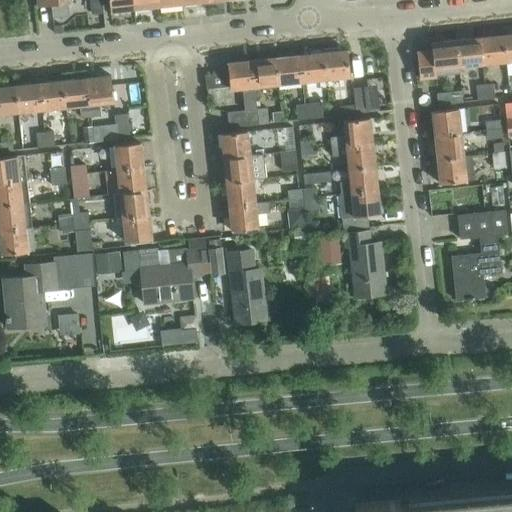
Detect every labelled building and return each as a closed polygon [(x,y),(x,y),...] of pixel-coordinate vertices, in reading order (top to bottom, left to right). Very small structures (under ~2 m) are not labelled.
[(65,0),(36,0),(37,6),(50,4),(52,18),(67,16),(65,0)] [(134,8),(133,0),(109,0),(110,10),(134,8)] [(511,60),(511,33),(502,35),(505,62),(511,60)] [(478,38),(481,64),(505,62),(502,35),(478,38)] [(455,40),(459,74),(458,67),(481,64),(478,38),(455,40)] [(431,43),(434,70),(434,76),(459,74),(455,40),(431,43)] [(322,53),(325,79),(350,76),(347,50),(322,53)] [(325,79),(322,53),(299,55),(302,81),(325,79)] [(276,58),(278,84),(302,81),(299,55),(276,58)] [(252,60),(254,87),(278,84),(276,58),(252,60)] [(254,87),(252,60),(228,63),(230,89),(254,87)] [(100,116),(99,104),(113,102),(111,75),(86,78),(90,116),(100,116)] [(62,80),(65,107),(79,106),(80,118),(90,116),(86,78),(62,80)] [(65,107),(62,80),(39,82),(42,110),(65,107)] [(15,85),(18,112),(42,110),(39,82),(15,85)] [(483,84),(485,100),(495,99),(493,83),(483,84)] [(485,100),(483,84),(475,85),(477,101),(485,100)] [(0,113),(18,112),(15,85),(0,86),(0,113)] [(355,109),(361,108),(367,108),(364,86),(353,88),(355,109)] [(436,96),(437,104),(462,102),(461,91),(450,92),(450,94),(436,96)] [(321,102),(304,103),(306,119),(323,117),(321,102)] [(297,120),(306,119),(304,103),(295,104),(297,120)] [(353,104),(329,107),(330,117),(354,114),(353,104)] [(257,109),(258,124),(267,123),(265,108),(257,109)] [(228,127),(258,124),(257,109),(227,113),(228,127)] [(434,136),(461,133),(458,109),(431,112),(434,136)] [(127,114),(115,115),(118,138),(129,137),(127,114)] [(343,121),(344,135),(329,137),(331,146),(372,142),(369,118),(343,121)] [(485,130),(501,129),(500,119),(484,121),(485,130)] [(100,126),(91,127),(93,142),(102,141),(100,126)] [(91,127),(82,128),(84,143),(93,142),(91,127)] [(501,129),(485,130),(486,139),(502,137),(501,129)] [(44,131),(46,147),(55,146),(53,130),(44,131)] [(46,147),(44,131),(35,133),(37,148),(46,147)] [(220,134),(223,158),(249,155),(248,146),(247,131),(220,134)] [(434,136),(437,160),(464,157),(461,133),(434,136)] [(299,141),(300,150),(316,148),(315,139),(299,141)] [(0,143),(0,151),(12,150),(11,142),(0,143)] [(113,145),(116,169),(143,167),(140,142),(113,145)] [(348,169),(375,167),(372,142),(331,146),(332,157),(347,155),(348,169)] [(300,150),(301,159),(317,157),(316,148),(300,150)] [(295,150),(279,152),(282,171),(297,170),(295,150)] [(493,169),(505,168),(504,151),(491,153),(493,169)] [(223,158),(226,182),(252,179),(251,165),(264,164),(263,154),(250,156),(249,155),(223,158)] [(0,181),(26,179),(24,155),(17,156),(17,155),(0,156),(0,181)] [(472,155),(464,157),(437,160),(440,184),(475,180),(472,155)] [(71,174),(86,172),(85,164),(70,166),(71,174)] [(50,176),(66,175),(65,166),(49,168),(50,176)] [(143,167),(116,169),(119,193),(112,194),(112,195),(146,191),(143,167)] [(375,167),(348,169),(351,193),(378,190),(375,167)] [(305,172),(305,180),(331,179),(331,171),(305,172)] [(71,174),(72,184),(87,182),(86,172),(71,174)] [(66,175),(50,176),(51,186),(67,184),(66,175)] [(0,206),(29,203),(26,179),(0,181),(0,206)] [(252,179),(226,182),(228,205),(255,203),(252,179)] [(287,189),(288,199),(302,198),(318,196),(317,188),(302,190),(302,188),(287,189)] [(378,190),(351,193),(354,216),(341,218),(343,230),(368,227),(366,215),(381,214),(378,190)] [(115,218),(122,217),(148,214),(146,191),(112,195),(115,218)] [(302,198),(303,206),(319,205),(318,196),(302,198)] [(71,201),(72,213),(73,222),(89,220),(88,211),(79,212),(77,198),(74,198),(67,199),(71,201)] [(303,206),(302,198),(288,199),(289,208),(303,206)] [(255,203),(228,205),(231,230),(258,227),(256,214),(269,213),(267,202),(255,203)] [(29,203),(0,206),(0,229),(32,226),(29,203)] [(497,234),(508,233),(505,209),(457,215),(460,239),(479,236),(481,252),(451,256),(456,301),(467,299),(467,300),(474,299),(474,298),(483,297),(480,274),(502,272),(497,234)] [(58,223),(73,222),(72,213),(58,215),(58,223)] [(148,214),(122,217),(125,241),(151,238),(148,214)] [(73,222),(74,231),(75,231),(76,236),(84,235),(83,230),(90,229),(89,220),(73,222)] [(318,220),(306,222),(308,233),(320,232),(318,220)] [(74,231),(73,222),(58,223),(59,233),(74,231)] [(27,251),(25,228),(32,227),(32,226),(0,229),(0,241),(1,254),(27,251)] [(304,230),(293,231),(295,243),(305,242),(304,230)] [(355,297),(385,294),(380,242),(370,243),(368,231),(343,234),(344,247),(349,246),(355,297)] [(338,235),(317,237),(321,266),(341,263),(338,235)] [(138,250),(122,251),(124,271),(140,269),(144,303),(192,298),(190,275),(202,274),(199,248),(187,250),(186,247),(168,250),(155,251),(154,248),(138,250)] [(212,275),(223,274),(220,248),(209,250),(212,275)] [(227,251),(230,273),(235,324),(266,321),(260,269),(254,270),(252,248),(227,251)] [(118,251),(94,254),(95,264),(119,262),(118,251)] [(26,277),(2,279),(7,328),(45,324),(42,290),(57,289),(94,286),(91,253),(52,256),(52,262),(25,265),(26,277)] [(328,276),(312,278),(314,304),(331,302),(328,276)] [(78,313),(58,315),(60,335),(80,333),(78,313)] [(354,511),(511,511),(511,490),(354,505),(354,511)]
